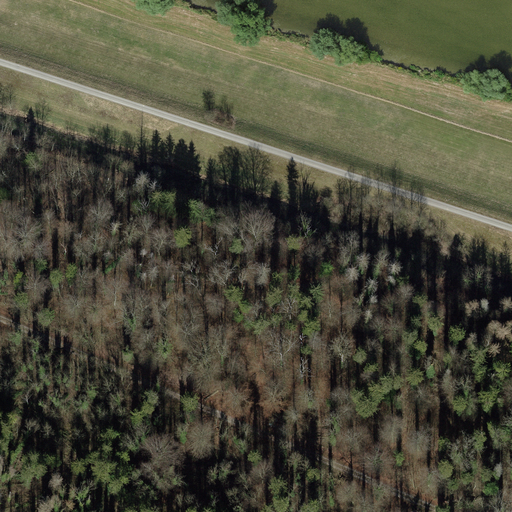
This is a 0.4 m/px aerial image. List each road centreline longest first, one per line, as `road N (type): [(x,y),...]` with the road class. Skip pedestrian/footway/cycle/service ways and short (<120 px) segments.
road 1 (track): [(0,62),(511,229)]
road 2 (track): [(0,317),(439,511)]
